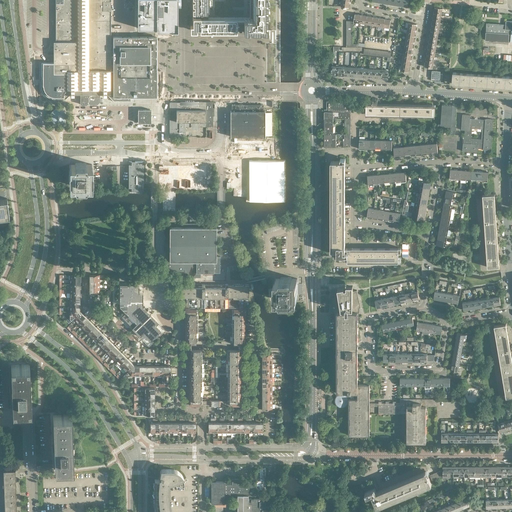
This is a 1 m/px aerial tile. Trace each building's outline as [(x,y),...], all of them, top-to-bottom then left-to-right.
[(56,49),(56,56),(88,56),(88,70),(111,70),(111,65),(111,58),(111,49),(111,37),(111,35),(111,27),(111,20),(111,13),(111,11),(111,1),(110,0),(55,0),(56,3),(56,8),(56,15),(56,19),(56,21),(56,23),(56,27),(56,35),(56,42),(56,49)] [(137,0),(137,28),(156,28),(156,30),(177,30),(177,0),(137,0)] [(192,0),(192,24),(192,25),(266,25),(266,0),(192,0)] [(434,7),(433,13),(441,14),(441,15),(445,16),(445,14),(442,13),(442,8),(434,7)] [(433,13),(432,19),(440,20),(440,21),(444,21),(444,20),(441,19),(441,15),(441,14),(433,13)] [(353,21),(352,24),(352,25),(354,26),(355,22),(359,22),(360,23),(361,15),(355,14),(354,21),(353,21)] [(360,23),(359,22),(358,26),(360,27),(361,23),(364,23),(366,24),(367,16),(361,15),(360,23)] [(366,24),(364,23),(364,27),(366,28),(367,24),(370,24),(371,25),(373,16),(367,16),(366,24)] [(371,25),(370,24),(370,28),(372,29),(373,25),(376,25),(377,26),(379,17),(373,16),(371,25)] [(377,26),(376,25),(376,29),(378,30),(378,26),(382,26),(383,26),(385,18),(379,17),(377,26)] [(383,26),(382,26),(382,30),(384,30),(384,27),(389,27),(391,19),(385,18),(383,26)] [(432,19),(431,25),(439,26),(439,27),(443,27),(443,26),(440,25),(440,21),(440,20),(432,19)] [(505,24),(486,23),(486,27),(486,31),(485,40),(508,42),(509,34),(509,33),(509,29),(511,29),(511,20),(506,20),(505,24)] [(409,21),(405,21),(404,23),(408,24),(408,27),(407,28),(415,30),(416,24),(409,22),(409,21)] [(431,25),(430,31),(438,32),(438,33),(442,33),(443,31),(439,31),(439,27),(439,26),(431,25)] [(408,27),(404,27),(403,29),(407,30),(407,33),(407,34),(414,36),(415,30),(407,28),(408,27)] [(430,31),(429,37),(437,38),(437,39),(441,39),(442,37),(438,37),(438,33),(438,32),(430,31)] [(407,33),(403,33),(402,35),(406,35),(406,39),(405,40),(414,42),(414,36),(407,34),(407,33)] [(113,37),(111,37),(111,49),(111,58),(111,65),(160,65),(160,44),(156,44),(156,36),(113,36),(113,37)] [(437,38),(429,37),(428,42),(437,44),(436,45),(440,45),(441,43),(437,43),(437,39),(437,38)] [(405,41),(405,45),(405,46),(413,48),(414,42),(405,40),(406,39),(402,39),(402,41),(405,41)] [(436,45),(437,44),(428,42),(427,48),(436,50),(435,51),(439,51),(440,49),(436,48),(436,45)] [(404,47),(404,51),(404,52),(412,53),(413,48),(405,46),(405,45),(401,45),(400,47),(404,47)] [(436,50),(427,48),(426,54),(435,56),(434,57),(438,57),(439,55),(435,54),(435,51),(436,50)] [(403,53),(403,57),(403,58),(411,59),(412,53),(404,52),(404,51),(400,51),(399,53),(403,53)] [(426,54),(425,60),(434,62),(433,63),(437,63),(438,61),(434,60),(434,57),(435,56),(426,54)] [(403,57),(399,57),(398,58),(402,59),(402,63),(402,64),(410,65),(411,59),(403,58),(403,57)] [(71,59),(39,59),(39,89),(71,89),(71,59)] [(425,60),(424,66),(432,68),(436,69),(437,67),(433,66),(433,63),(434,62),(425,60)] [(402,63),(398,63),(398,64),(401,65),(401,70),(409,71),(410,65),(402,64),(402,63)] [(432,71),(431,78),(435,78),(435,81),(435,82),(442,83),(443,74),(440,74),(440,71),(432,71)] [(452,72),(452,83),(456,84),(459,84),(466,84),(467,73),(452,72)] [(467,73),(466,84),(473,85),(477,86),(477,85),(484,86),(485,74),(467,73)] [(485,74),(484,86),(491,86),(491,87),(495,87),(495,86),(502,87),(503,76),(485,74)] [(511,76),(503,76),(502,87),(509,87),(509,88),(511,88),(511,76)] [(157,80),(88,80),(88,144),(111,144),(111,140),(133,140),(133,144),(157,144),(157,80)] [(366,106),(366,114),(435,115),(435,104),(380,103),(380,101),(378,101),(378,99),(376,99),(376,98),(372,97),(372,101),(372,102),(366,102),(366,104),(365,104),(365,106),(366,106)] [(237,100),(171,100),(171,144),(237,144),(237,137),(244,137),(244,144),(267,144),(267,100),(244,100),(244,104),(237,104),(237,100)] [(328,109),(324,109),(324,118),(333,118),(345,118),(351,118),(351,112),(351,108),(351,103),(335,103),(328,102),(328,109)] [(452,105),(442,104),(441,124),(438,124),(437,128),(451,129),(450,134),(455,134),(455,129),(456,129),(456,126),(455,125),(457,104),(452,104),(452,105)] [(51,119),(55,123),(60,123),(64,119),(64,113),(61,109),(55,109),(51,113),(51,119)] [(485,120),(470,118),(470,115),(462,114),(461,130),(465,130),(464,143),(463,143),(462,151),(478,152),(478,148),(483,148),(483,149),(491,150),(493,119),(485,118),(485,120)] [(324,133),(324,134),(333,133),(333,126),(333,123),(333,118),(324,118),(324,133)] [(336,146),(337,138),(337,133),(333,133),(324,134),(324,147),(333,147),(333,146),(336,146)] [(338,161),(331,161),(331,192),(331,250),(337,250),(337,254),(340,254),(340,256),(339,256),(339,261),(340,262),(344,262),(344,261),(344,256),(344,254),(347,254),(348,262),(398,262),(398,253),(401,253),(401,247),(398,247),(373,248),(345,248),(345,161),(345,158),(340,158),(340,161),(338,161)] [(284,160),(249,161),(249,201),(285,201),(284,160)] [(144,190),(144,181),(144,161),(129,161),(129,166),(129,190),(144,190)] [(183,161),(159,161),(159,181),(160,181),(160,184),(159,184),(159,192),(183,192),(183,184),(182,184),(182,181),(183,181),(183,161)] [(91,170),(92,170),(92,164),(85,164),(69,164),(69,170),(71,170),(71,179),(69,179),(69,185),(76,185),(85,185),(92,185),(92,179),(91,179),(91,170)] [(232,165),(208,165),(208,171),(209,171),(209,174),(208,174),(208,183),(209,183),(209,186),(208,186),(208,192),(232,192),(232,186),(231,186),(231,183),(232,183),(232,165)] [(483,195),(483,198),(484,213),(496,212),(495,194),(483,195)] [(0,215),(7,214),(9,214),(7,198),(5,198),(0,199),(0,215)] [(412,212),(411,218),(413,218),(415,218),(415,224),(419,225),(421,224),(422,224),(423,223),(424,222),(424,221),(424,220),(424,218),(425,214),(416,213),(412,212)] [(496,212),(484,213),(485,231),(497,230),(496,212)] [(200,276),(200,272),(220,272),(220,256),(216,256),(216,252),(216,227),(204,227),(204,223),(182,223),(182,227),(180,227),(169,227),(169,260),(166,260),(166,272),(186,272),(186,276),(200,276)] [(497,230),(485,231),(486,249),(498,248),(497,230)] [(498,248),(486,249),(487,267),(499,266),(498,248)] [(282,278),(275,278),(275,284),(276,284),(276,293),(275,293),(275,299),(282,299),(282,300),(291,300),(291,299),(297,299),(297,293),(296,293),(296,287),(293,287),(293,284),(297,284),(297,278),(290,278),(290,277),(282,277),(282,278)] [(127,286),(122,286),(122,293),(123,293),(123,296),(119,296),(120,304),(124,304),(123,306),(127,306),(127,312),(122,317),(132,327),(132,328),(140,337),(142,334),(150,341),(153,339),(154,340),(160,334),(158,333),(161,330),(156,325),(158,322),(151,314),(150,315),(146,311),(148,310),(145,307),(143,309),(141,306),(141,295),(139,295),(139,286),(135,286),(135,284),(127,284),(127,286)] [(202,284),(181,284),(181,286),(181,307),(205,307),(205,310),(220,311),(220,307),(249,307),(248,296),(248,284),(228,284),(225,284),(204,284),(202,284)] [(337,348),(337,392),(334,392),(337,395),(336,396),(336,397),(335,397),(335,398),(335,399),(335,400),(335,401),(335,402),(335,403),(336,403),(336,404),(337,405),(338,406),(339,407),(340,407),(341,407),(342,407),(343,407),(344,407),(345,407),(345,406),(349,406),(349,435),(370,435),(369,406),(378,406),(378,403),(369,403),(369,384),(358,384),(358,356),(358,341),(358,329),(359,329),(359,327),(359,324),(358,315),(359,315),(359,312),(358,312),(358,308),(361,308),(357,290),(353,291),(353,284),(347,284),(347,287),(344,287),(344,286),(338,287),(339,294),(331,295),(331,312),(336,312),(336,348),(337,348)] [(150,305),(150,308),(167,308),(167,294),(157,294),(157,300),(147,300),(147,305),(150,305)] [(198,309),(185,309),(185,343),(189,343),(189,344),(190,344),(208,344),(208,341),(198,341),(198,309)] [(244,309),(231,309),(231,341),(221,341),(221,344),(233,343),(240,344),(240,343),(245,343),(245,328),(244,316),(244,309)] [(70,318),(67,319),(66,320),(68,323),(80,312),(80,311),(70,311),(70,318)] [(76,318),(74,320),(78,323),(86,315),(84,313),(83,314),(81,313),(76,318)] [(86,315),(78,323),(81,327),(88,319),(87,318),(88,317),(86,315)] [(412,317),(406,318),(408,326),(414,324),(412,317)] [(88,319),(81,327),(84,330),(92,322),(91,320),(90,321),(88,319)] [(92,322),(84,330),(87,333),(95,326),(93,324),(94,323),(92,322)] [(390,330),(388,322),(382,323),(384,331),(390,330)] [(494,326),(495,329),(497,343),(509,342),(506,324),(494,326)] [(95,326),(87,333),(90,336),(99,328),(97,326),(96,327),(95,326)] [(99,328),(90,336),(94,339),(101,332),(99,330),(100,329),(99,328)] [(101,332),(94,339),(97,343),(105,334),(103,332),(102,333),(101,332)] [(105,334),(97,343),(100,346),(107,338),(106,337),(107,336),(105,334)] [(107,338),(100,346),(103,349),(112,341),(110,339),(109,340),(107,338)] [(112,341),(103,349),(106,352),(114,345),(112,343),(113,342),(112,341)] [(509,342),(497,343),(500,361),(511,359),(509,342)] [(114,345),(106,352),(109,355),(118,347),(116,345),(115,346),(114,345)] [(118,347),(109,355),(113,358),(120,351),(118,350),(119,349),(118,347)] [(209,404),(209,401),(201,401),(201,359),(202,359),(202,349),(191,349),(191,361),(189,361),(189,363),(189,406),(198,406),(198,404),(209,404)] [(228,401),(220,401),(220,404),(235,404),(235,406),(240,406),(240,350),(227,350),(227,359),(228,359),(228,401)] [(120,351),(113,358),(116,362),(124,353),(122,352),(122,353),(120,351)] [(124,353),(116,362),(119,365),(126,357),(125,356),(126,355),(124,353)] [(126,357),(119,365),(122,368),(131,360),(129,358),(128,359),(126,357)] [(511,359),(500,361),(503,379),(511,377),(511,359)] [(131,360),(122,368),(123,369),(126,371),(127,369),(133,364),(131,362),(132,361),(131,360)] [(11,365),(12,386),(10,387),(10,392),(12,392),(13,395),(12,395),(13,410),(13,409),(31,409),(31,394),(30,394),(29,364),(30,364),(11,365)] [(129,371),(123,377),(126,380),(127,379),(127,376),(134,376),(134,365),(129,371)] [(511,377),(503,379),(506,397),(511,396),(511,377)] [(400,399),(400,403),(400,411),(407,411),(407,442),(426,442),(426,406),(437,406),(437,401),(437,399),(400,399)] [(53,415),(54,446),(52,446),(52,451),(54,451),(55,469),(73,468),(72,414),(53,415)] [(504,422),(497,423),(500,432),(506,430),(504,422)] [(3,470),(3,476),(4,487),(16,487),(15,476),(15,469),(3,469),(3,470)] [(154,496),(155,499),(153,500),(155,504),(155,505),(156,507),(154,508),(157,511),(156,511),(171,511),(170,509),(169,499),(168,492),(168,488),(169,481),(170,481),(171,481),(172,481),(173,481),(175,480),(175,482),(180,483),(180,484),(180,485),(181,485),(182,485),(184,485),(184,484),(184,482),(184,480),(183,479),(183,478),(182,476),(182,475),(181,474),(180,472),(179,472),(178,471),(177,470),(175,469),(174,469),(173,469),(172,469),(171,469),(161,469),(160,470),(160,471),(160,472),(160,473),(160,474),(159,480),(154,479),(154,480),(155,483),(153,483),(155,487),(154,487),(155,491),(152,491),(154,496)] [(364,488),(365,491),(367,495),(371,493),(377,506),(431,483),(427,472),(377,492),(376,490),(377,489),(375,483),(364,488)] [(267,511),(267,508),(267,506),(265,506),(265,500),(264,500),(264,497),(259,497),(259,492),(256,492),(256,484),(248,484),(248,487),(240,487),(240,479),(232,479),(232,481),(224,481),(211,481),(211,503),(228,503),(228,498),(233,498),(235,497),(236,498),(244,498),(245,497),(245,495),(248,495),(248,497),(248,498),(248,499),(248,503),(247,503),(247,508),(245,511),(234,511),(267,511)] [(16,487),(4,487),(5,506),(16,505),(16,487)] [(466,498),(460,501),(463,508),(469,506),(466,498)] [(460,501),(454,503),(458,510),(463,508),(460,501)] [(454,503),(449,505),(451,511),(453,511),(458,510),(454,503)]
